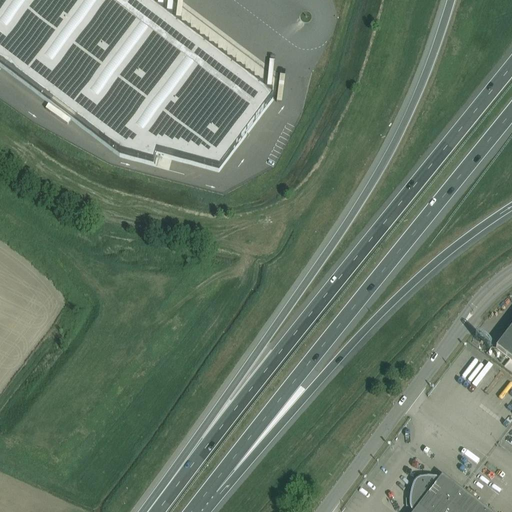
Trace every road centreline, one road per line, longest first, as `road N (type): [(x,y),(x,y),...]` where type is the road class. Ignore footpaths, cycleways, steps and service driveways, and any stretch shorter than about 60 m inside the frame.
road 1 (motorway): [(450,0),(392,143),(148,511)]
road 2 (motorway): [(511,65),(158,511)]
road 3 (motorway): [(209,487),(511,110)]
road 4 (motorway): [(209,487),(294,409),(372,320),(511,207)]
road 5 (unclassified): [(452,338),(323,511)]
